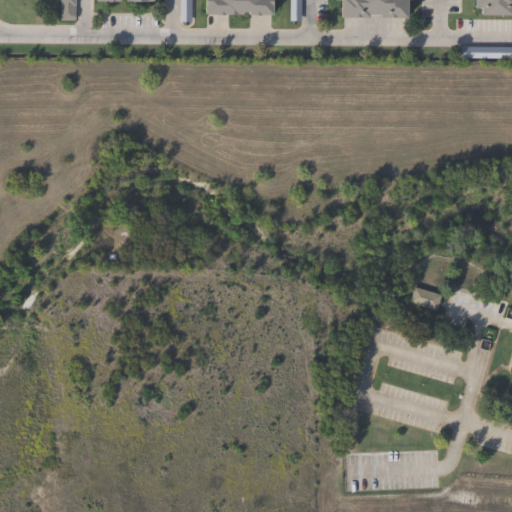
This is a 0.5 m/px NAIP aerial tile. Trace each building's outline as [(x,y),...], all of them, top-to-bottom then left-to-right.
[(75,0),(75,6),(75,12),(75,22),(74,22),(60,21),(60,0),(75,0)] [(274,0),(274,14),(270,14),(249,14),(249,12),(245,12),(245,14),(228,14),(205,14),(205,0),(274,0)] [(413,0),(413,2),(409,2),(409,19),(404,19),(381,18),(381,14),(370,14),(370,18),(343,18),(343,0),(413,0)] [(511,0),(511,15),(483,15),(483,8),(476,8),(476,0),(511,0)] [(511,48),(457,48),(457,60),(511,60),(511,48)] [(442,296),(438,312),(410,304),(414,288),(442,296)]
